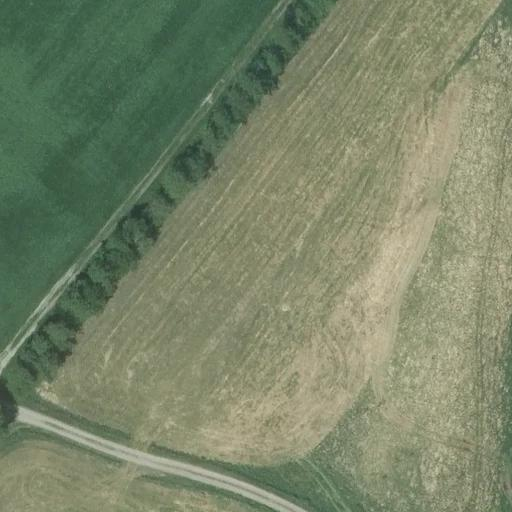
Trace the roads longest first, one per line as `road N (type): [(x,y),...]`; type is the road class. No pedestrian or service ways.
road 1 (track): [(0,365),(288,0)]
road 2 (track): [(0,406),(176,477),(245,485),(292,511)]
